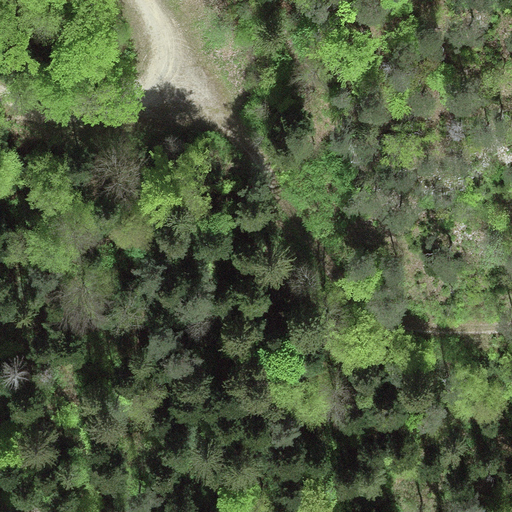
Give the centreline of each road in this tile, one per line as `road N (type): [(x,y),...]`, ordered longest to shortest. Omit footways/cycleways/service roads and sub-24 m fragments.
road 1 (track): [(159,86),(239,147),(313,247),(392,327),(511,329)]
road 2 (track): [(0,98),(49,120),(79,121),(139,102),(167,67),(166,43),(146,0)]
